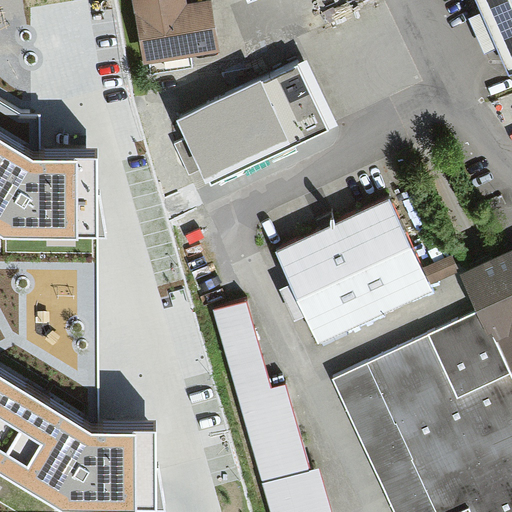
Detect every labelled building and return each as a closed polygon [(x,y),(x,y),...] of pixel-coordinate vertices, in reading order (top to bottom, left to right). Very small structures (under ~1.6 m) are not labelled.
[(176,0),(125,0),(137,67),(210,55),(201,6),(178,10),(176,0)] [(511,0),(473,0),(502,64),(511,59),(511,0)] [(330,121),(301,58),(179,115),(208,177),(330,121)] [(0,236),(3,238),(96,238),(96,161),(32,161),(0,140),(0,236)] [(383,193),(271,247),(312,333),(425,279),(383,193)] [(511,511),(511,251),(465,273),(482,309),(337,377),(401,511),(446,511),(470,501),(475,511),(511,511)] [(243,298),(213,306),(270,511),(329,511),(318,464),(308,465),(282,379),(270,382),(243,298)] [(0,475),(61,511),(156,511),(156,433),(91,433),(0,377),(0,475)]
